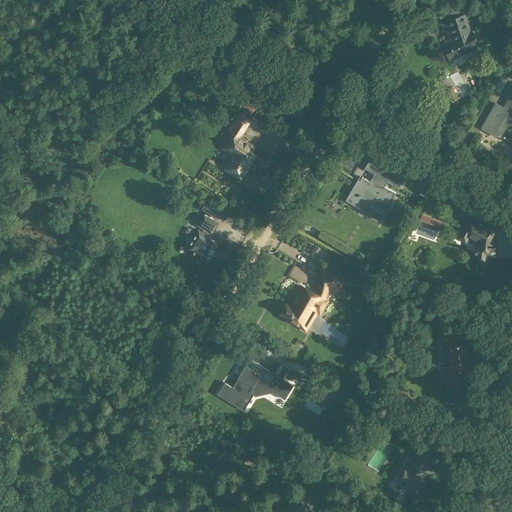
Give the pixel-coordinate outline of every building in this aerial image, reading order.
[(440,19),(464,12),(462,5),(438,13),(440,19)] [(447,29),(451,38),(441,44),(450,60),(467,51),(468,52),(480,46),(471,30),(470,30),(468,22),(467,22),(464,15),(441,23),(444,30),(447,29)] [(511,84),(510,83),(503,95),(509,99),(504,108),(495,103),(481,129),(489,134),(490,133),(497,137),(498,134),(501,135),(510,119),(511,120),(511,84)] [(246,103),(242,110),(251,116),(255,109),(246,103)] [(230,154),(230,153),(234,155),(227,167),(233,171),(231,174),(240,180),(251,161),(250,160),(254,154),(251,152),(254,148),(236,136),(239,132),(241,134),(248,123),(237,116),(227,132),(232,134),(222,149),(230,154)] [(371,199),(387,209),(396,193),(385,187),(388,182),(399,189),(406,177),(394,169),(392,171),(390,170),(391,168),(372,156),(364,168),(374,174),(370,182),(363,177),(360,181),(358,180),(346,200),(364,211),(371,199)] [(510,176),(511,172),(511,164),(505,161),(500,170),(510,176)] [(434,181),(427,177),(422,186),(424,187),(420,194),(425,197),(434,181)] [(443,193),(448,203),(454,199),(449,190),(443,193)] [(461,199),(472,205),(475,199),(464,192),(461,199)] [(204,216),(197,226),(204,230),(201,234),(200,233),(189,252),(207,263),(218,244),(207,237),(209,234),(211,235),(217,225),(204,216)] [(440,222),(422,216),(419,224),(437,231),(440,222)] [(462,232),(460,231),(457,238),(467,243),(470,237),(479,242),(478,244),(477,245),(476,248),(476,250),(475,250),(475,252),(476,252),(475,255),(475,257),(476,259),(478,260),(480,261),(482,261),(484,261),(486,260),(487,258),(487,256),(494,257),(496,247),(494,247),(494,245),(495,232),(495,230),(494,229),(493,227),(491,227),(490,227),(488,227),(486,228),(469,219),(462,232)] [(290,305),(287,304),(281,315),(301,327),(300,328),(306,332),(318,313),(319,313),(326,301),(323,300),(326,294),(328,287),(338,289),(341,274),(322,271),(321,271),(319,287),(317,291),(315,295),(301,287),(290,305)] [(458,331),(444,332),(444,342),(445,342),(447,375),(446,375),(447,384),(461,384),(460,374),(459,374),(459,371),(468,370),(467,360),(469,360),(468,354),(467,355),(466,344),(457,344),(457,341),(458,341),(458,331)] [(432,352),(441,350),(439,343),(430,345),(432,352)] [(234,389),(225,383),(218,395),(244,411),(253,395),(256,397),(273,393),(285,400),(293,386),(250,359),(238,379),(240,380),(234,389)] [(338,386),(327,404),(338,411),(349,393),(338,386)] [(357,446),(365,450),(369,442),(350,431),(346,437),(358,444),(357,446)] [(408,467),(399,481),(416,492),(424,478),(420,475),(432,457),(421,450),(410,468),(408,467)] [(313,511),(301,502),(292,511),(313,511)]
